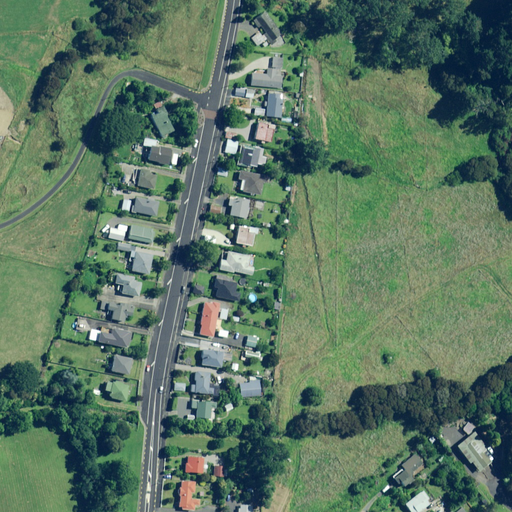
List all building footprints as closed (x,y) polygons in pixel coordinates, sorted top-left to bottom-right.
[(282,34),(264,12),(253,21),(258,28),(260,26),(272,41),(282,34)] [(268,45),(259,32),(251,39),(257,47),(261,43),(265,47),(268,45)] [(268,57),(267,71),(255,70),(255,74),(252,73),(250,85),(281,88),(282,76),(275,76),(276,67),(282,68),(283,58),(268,57)] [(246,90),(236,89),(235,96),(245,97),(246,90)] [(266,117),(281,118),(281,109),(285,109),(285,101),(282,101),(282,95),(268,94),(267,102),(264,101),(263,107),(267,107),(266,117)] [(168,115),(161,102),(154,106),(157,113),(154,115),(153,113),(149,114),(161,137),(174,130),(166,116),(168,115)] [(273,126),(257,123),(254,139),(270,142),(273,126)] [(237,128),(227,127),(226,139),(236,139),(237,128)] [(156,141),(144,138),(143,145),(150,147),(147,160),(168,165),(172,149),(155,146),(156,141)] [(238,143),(227,141),(225,152),(236,154),(238,143)] [(245,166),(265,169),(267,158),(258,157),(260,149),(242,145),(238,166),(244,167),(245,166)] [(227,177),(228,170),(218,168),(217,175),(227,177)] [(149,172),(140,170),(136,186),(153,189),(155,175),(149,174),(149,172)] [(260,195),(264,174),(239,170),(237,179),(241,180),(239,191),(260,195)] [(254,201),(229,196),(228,205),(231,206),(230,215),(247,219),(249,206),(252,207),(254,201)] [(158,201),(135,197),(133,206),(131,205),(130,212),(156,216),(158,201)] [(130,201),(123,200),(121,210),(128,211),(130,201)] [(265,204),(257,202),(255,209),(264,210),(265,204)] [(221,206),(211,205),(210,213),(220,214),(221,206)] [(154,230),(130,226),(127,239),(151,243),(154,230)] [(258,229),(238,226),(235,243),(251,246),(253,233),(257,234),(258,229)] [(125,231),(110,228),(108,238),(123,241),(125,231)] [(216,238),(204,236),(203,245),(214,247),(216,238)] [(130,245),(118,243),(117,250),(129,252),(130,245)] [(148,275),(152,254),(135,251),(131,250),(129,260),(132,261),(130,271),(148,275)] [(249,257),(227,252),(225,261),(220,260),(218,270),(233,273),(233,271),(252,276),(254,268),(247,267),(249,257)] [(133,278),(116,274),(114,284),(122,285),(120,293),(138,297),(141,283),(132,281),(133,278)] [(232,277),(216,274),(214,287),(217,288),(215,297),(239,301),(240,293),(235,292),(237,283),(232,282),(232,277)] [(202,288),(194,286),(192,293),(201,295),(202,288)] [(133,305),(101,301),(100,309),(112,311),(111,320),(124,321),(124,315),(132,316),(133,305)] [(219,305),(204,302),(199,325),(200,325),(198,334),(213,337),(219,305)] [(228,310),(221,309),(219,318),(226,320),(228,310)] [(89,324),(78,321),(76,329),(87,332),(89,324)] [(131,332),(112,328),(111,334),(99,332),(97,342),(128,348),(131,332)] [(223,350),(211,349),(211,351),(202,350),(200,365),(221,367),(223,350)] [(259,354),(245,351),(244,357),(258,360),(259,354)] [(132,359),(114,355),(110,371),(128,375),(132,359)] [(193,372),(193,380),(194,380),(193,385),(191,385),(190,392),(208,394),(210,374),(193,372)] [(111,380),(111,383),(105,382),(103,390),(109,392),(108,398),(125,401),(129,383),(123,382),(111,380)] [(260,396),(260,380),(249,381),(249,383),(239,384),(240,397),(260,396)] [(210,419),(211,409),(216,410),(217,402),(211,402),(198,401),(191,401),(191,407),(189,407),(189,411),(196,411),(195,418),(210,419)] [(233,409),(230,403),(224,406),(227,412),(233,409)] [(488,440),(479,429),(456,446),(469,463),(471,462),(478,472),(499,456),(488,440)] [(391,477),(398,486),(401,484),(403,488),(413,480),(409,475),(423,464),(416,454),(401,466),(403,468),(391,477)] [(204,460),(204,458),(187,457),(187,463),(185,463),(184,472),(206,474),(207,460),(204,460)] [(181,487),(179,487),(178,507),(181,507),(180,509),(194,510),(194,506),(199,506),(199,500),(190,500),(190,493),(194,493),(195,482),(181,481),(181,487)] [(430,499),(424,491),(405,504),(410,511),(418,511),(430,504),(428,501),(430,499)]
